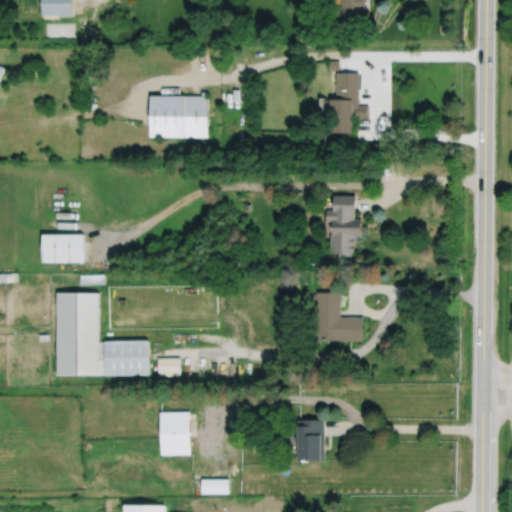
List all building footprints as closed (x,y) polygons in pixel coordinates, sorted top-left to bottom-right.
[(20,0),(20,13),(41,13),(41,0),(20,0)] [(43,0),(43,15),(73,15),(72,0),(43,0)] [(342,0),(342,6),(330,6),(330,22),(347,22),(347,29),(361,29),(361,22),(363,22),(363,9),(366,9),(366,0),(342,0)] [(46,26),(46,36),(74,36),(73,25),(46,26)] [(329,60),(329,69),(339,69),(339,60),(329,60)] [(20,70),(21,80),(37,79),(36,70),(20,70)] [(337,72),(337,98),(331,98),(331,132),(353,132),(353,117),(369,117),(369,105),(359,105),(359,72),(337,72)] [(150,95),(150,137),(207,137),(207,95),(150,95)] [(334,195),(334,210),(327,209),(327,221),(332,221),(332,234),(330,234),(330,252),(334,252),(334,254),(351,254),(351,252),(354,252),(354,236),(361,236),(361,219),(355,219),(355,196),(334,195)] [(44,235),(44,263),(86,262),(86,235),(44,235)] [(0,273),(0,282),(18,282),(18,273),(0,273)] [(81,276),(81,285),(106,284),(105,275),(81,276)] [(317,292),(316,340),(363,340),(364,317),(340,317),(341,293),(317,292)] [(58,293),(58,373),(100,373),(100,341),(100,293),(58,293)] [(100,341),(148,341),(148,373),(100,373),(100,341)] [(157,358),(157,376),(179,376),(179,358),(157,358)] [(162,409),(163,452),(190,452),(189,408),(162,409)] [(296,443),(298,443),(298,459),(325,458),(324,416),(298,417),(298,431),(296,431),(294,435),(294,439),(296,443)] [(201,477),(202,492),(229,492),(229,476),(201,477)] [(125,502),(125,511),(168,511),(168,502),(125,502)]
